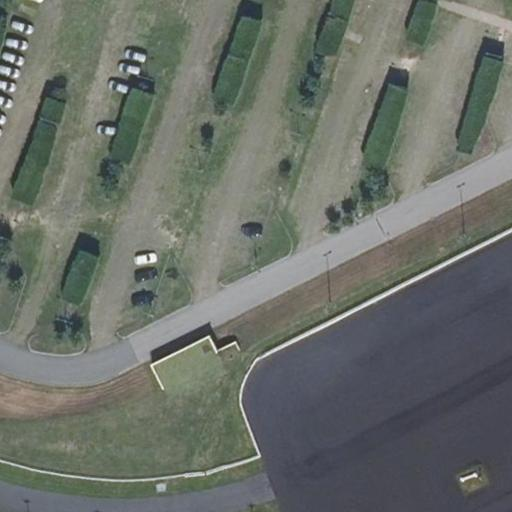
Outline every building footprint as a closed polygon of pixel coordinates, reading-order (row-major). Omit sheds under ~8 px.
[(335,57),(349,0),(330,0),(317,52),(335,57)] [(421,43),(435,0),(418,0),(406,38),(421,43)] [(231,105),(258,23),(239,16),(211,98),(231,105)] [(477,148),(496,60),(479,56),(466,113),(452,110),(445,141),(477,148)] [(382,171),(404,88),(385,83),(363,166),(382,171)] [(127,164),(148,95),(130,90),(108,159),(127,164)] [(55,126),(62,104),(45,99),(38,121),(55,126)] [(30,202),(56,129),(37,122),(11,196),(30,202)] [(76,251),(60,296),(78,303),(95,258),(76,251)] [(149,359),(160,392),(222,372),(212,339),(149,359)]
